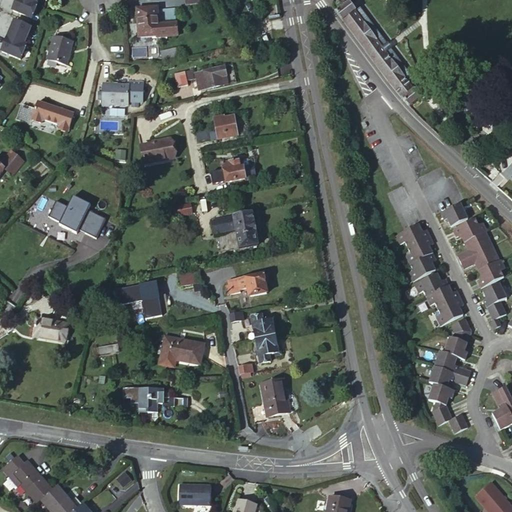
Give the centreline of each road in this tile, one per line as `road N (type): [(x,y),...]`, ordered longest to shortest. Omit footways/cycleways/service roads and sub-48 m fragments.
road 1 (secondary): [(391,425),(369,357),(311,81)]
road 2 (secondary): [(301,83),(367,419)]
road 3 (residential): [(379,93),(377,113),(492,348)]
road 4 (residential): [(213,271),(240,428),(294,445),(301,466)]
road 5 (residential): [(199,193),(186,106),(301,83)]
road 6 (residential): [(511,216),(379,93)]
road 7 (residential): [(301,466),(149,449)]
road 8 (residential): [(149,449),(0,424)]
